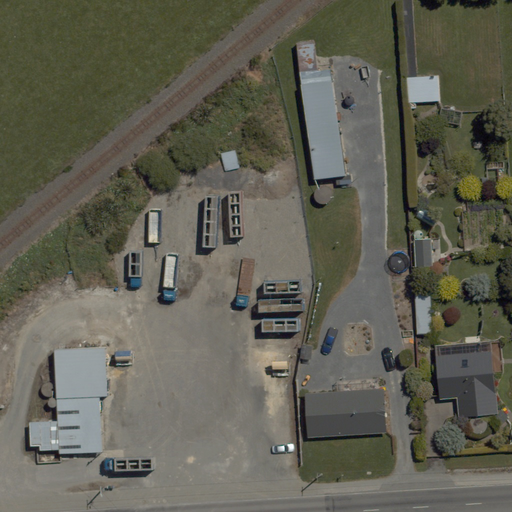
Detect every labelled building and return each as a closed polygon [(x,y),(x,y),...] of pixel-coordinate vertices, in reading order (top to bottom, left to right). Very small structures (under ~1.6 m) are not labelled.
[(337,79),(305,83),(318,175),(350,170),(337,79)] [(439,229),(413,229),(413,267),(439,267),(439,229)] [(434,290),(415,290),(417,333),(435,333),(434,290)] [(102,346),(58,347),(62,452),(107,450),(102,346)] [(493,351),(439,357),(443,397),(459,395),(461,414),(499,410),(493,351)] [(387,385),(308,390),(311,435),(390,430),(387,385)]
